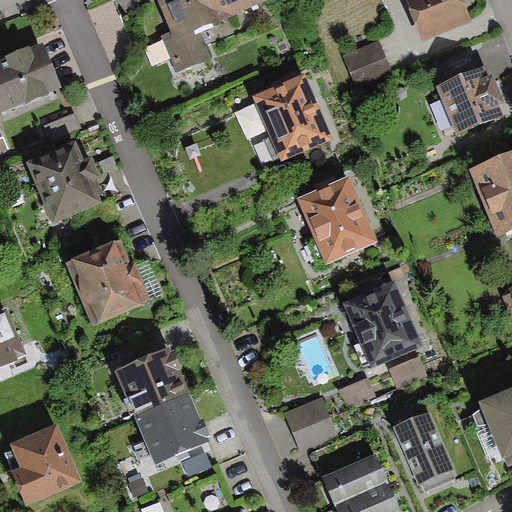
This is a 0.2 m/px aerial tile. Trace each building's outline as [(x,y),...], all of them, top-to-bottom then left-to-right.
[(267,0),(151,0),(171,48),(270,9),(267,0)] [(459,0),(409,0),(426,39),(468,22),(459,0)] [(0,62),(0,111),(55,89),(37,47),(0,62)] [(390,71),(380,48),(350,61),(359,83),(390,71)] [(483,66),(437,84),(458,136),(504,118),(483,66)] [(297,78),(250,97),(276,160),(323,142),(297,78)] [(73,141),(25,161),(50,220),(97,200),(73,141)] [(511,151),(472,168),(501,238),(511,233),(511,151)] [(342,177),(297,197),(326,262),(371,241),(342,177)] [(67,262),(93,324),(135,306),(109,245),(67,262)] [(386,275),(338,295),(368,367),(416,347),(386,275)] [(511,290),(500,297),(511,320),(511,290)] [(5,310),(0,311),(0,369),(23,361),(5,310)] [(116,368),(155,463),(206,442),(167,347),(116,368)] [(511,397),(480,415),(508,466),(511,463),(511,397)] [(321,398),(284,413),(300,453),(337,438),(321,398)] [(453,471),(427,418),(382,440),(408,492),(453,471)] [(74,482),(50,426),(10,442),(22,469),(10,474),(23,504),(74,482)] [(323,477),(335,505),(389,482),(377,454),(323,477)] [(401,511),(389,482),(335,505),(338,511),(401,511)]
